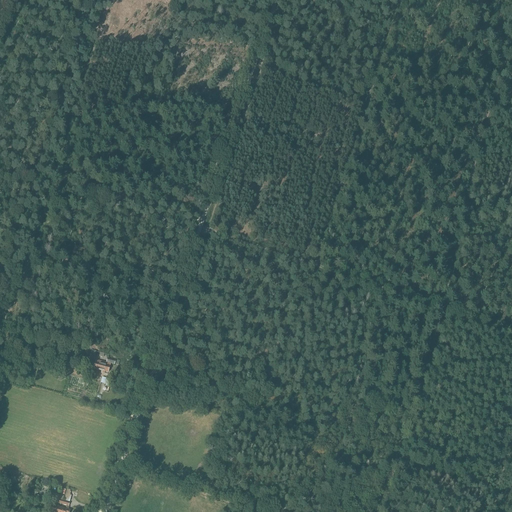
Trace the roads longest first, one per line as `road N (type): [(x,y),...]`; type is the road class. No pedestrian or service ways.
road 1 (track): [(106,511),(274,0)]
road 2 (track): [(110,0),(0,379)]
road 3 (track): [(511,328),(195,226)]
road 4 (track): [(72,0),(0,233)]
road 5 (track): [(117,464),(260,511)]
